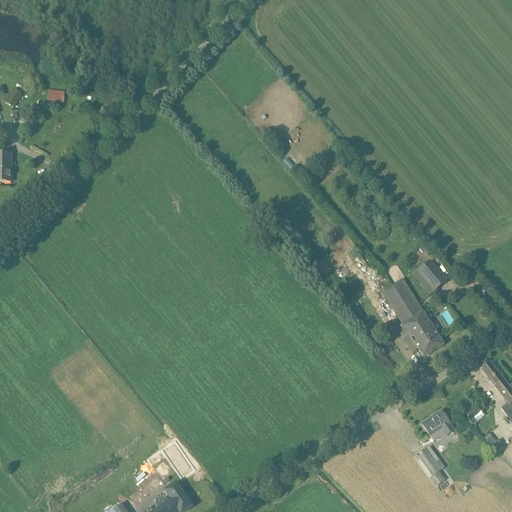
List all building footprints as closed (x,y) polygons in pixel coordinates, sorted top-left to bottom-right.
[(22,96),(13,90),(5,103),(14,109),(22,96)] [(51,102),(63,103),(64,93),(52,92),(51,102)] [(11,155),(0,154),(0,183),(11,183),(11,155)] [(447,282),(430,261),(417,272),(434,293),(447,282)] [(316,267),(324,278),(330,273),(322,263),(316,267)] [(467,266),(458,274),(463,280),(472,272),(467,266)] [(418,326),(429,344),(438,338),(428,321),(431,320),(431,317),(428,312),(426,311),(423,313),(402,281),(392,287),(413,320),(409,322),(413,329),(418,326)] [(402,326),(397,329),(403,340),(409,336),(423,359),(444,346),(438,338),(429,344),(418,326),(413,329),(409,322),(413,320),(392,287),(381,293),(402,326)] [(378,314),(372,305),(367,309),(373,317),(378,314)] [(491,364),(482,372),(488,379),(496,390),(509,407),(511,404),(511,391),(506,383),(497,372),(491,364)] [(450,425),(441,412),(422,425),(427,434),(434,444),(445,436),(446,437),(454,431),(449,425),(450,425)] [(175,442),(162,451),(182,481),(195,471),(175,442)] [(444,470),(428,448),(414,459),(436,488),(445,481),(439,473),(444,470)] [(186,511),(192,508),(175,484),(164,492),(168,498),(148,511),(186,511)]
